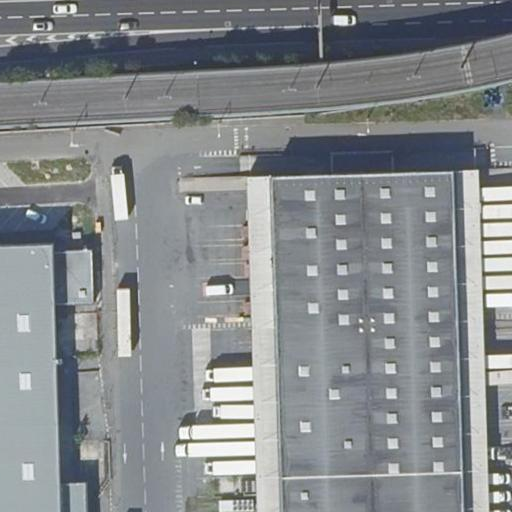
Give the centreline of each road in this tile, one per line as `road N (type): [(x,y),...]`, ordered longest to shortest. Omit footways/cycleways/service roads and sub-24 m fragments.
road 1 (trunk): [(0,55),(317,34),(357,7)]
road 2 (trunk): [(0,18),(357,7)]
road 3 (trunk): [(357,7),(511,2)]
